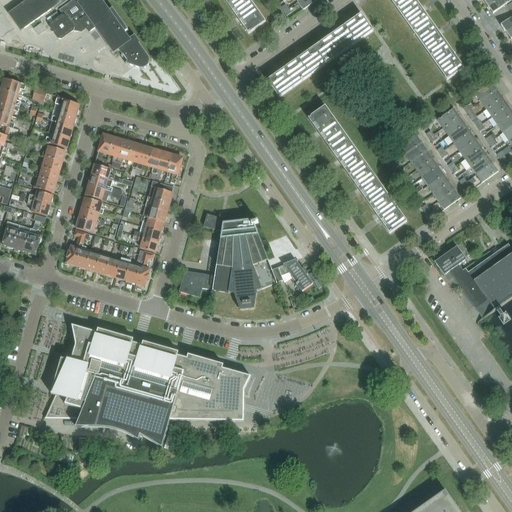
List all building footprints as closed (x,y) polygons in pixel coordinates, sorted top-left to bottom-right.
[(28,0),(8,14),(21,32),(31,25),(53,9),(54,11),(55,10),(69,0),(28,0)] [(73,0),(59,10),(62,15),(50,24),(49,27),(58,40),(61,40),(73,32),(77,32),(85,27),(89,33),(95,28),(114,54),(119,50),(123,55),(127,62),(126,64),(125,64),(139,69),(140,69),(142,69),(143,69),(144,69),(146,68),(147,67),(148,66),(149,65),(149,64),(149,63),(150,62),(150,61),(149,60),(149,59),(149,58),(148,57),(139,44),(139,43),(134,36),(129,40),(124,33),(127,30),(128,31),(128,30),(112,8),(112,9),(109,11),(101,0),(83,0),(81,2),(80,0),(73,0)] [(249,0),(236,0),(228,6),(248,34),(265,23),(249,0)] [(300,0),(297,2),(303,11),(317,0),(300,0)] [(389,0),(397,10),(411,0),(389,0)] [(414,0),(411,0),(397,10),(405,22),(414,34),(430,22),(429,19),(423,12),(422,10),(421,8),(414,0)] [(511,0),(497,0),(487,7),(492,14),(511,0)] [(50,24),(60,17),(57,12),(56,13),(47,19),(50,24)] [(338,31),(349,48),(373,31),(361,15),(338,31)] [(511,17),(500,25),(505,33),(511,28),(511,17)] [(430,22),(414,34),(422,45),(430,57),(447,45),(440,36),(439,34),(437,31),(430,22)] [(34,29),(33,29),(38,36),(46,30),(41,23),(34,29)] [(314,48),(326,65),(349,48),(338,31),(314,48)] [(447,45),(430,57),(438,69),(447,81),(464,69),(462,66),(457,59),(455,57),(454,55),(447,45)] [(290,65),(302,82),(326,65),(314,48),(290,65)] [(302,82),(290,65),(267,81),(279,98),(302,82)] [(24,91),(26,86),(5,80),(3,84),(2,85),(1,89),(2,90),(19,96),(21,90),(24,91)] [(497,91),(491,83),(475,94),(480,102),(497,91)] [(42,90),(35,88),(34,93),(32,101),(38,102),(42,90)] [(19,96),(2,90),(1,92),(0,92),(0,101),(20,108),(25,110),(27,105),(21,103),(17,101),(19,96)] [(46,96),(47,94),(47,91),(42,90),(38,102),(39,103),(44,104),(46,96)] [(497,91),(480,102),(486,110),(502,99),(497,91)] [(56,102),(55,104),(60,106),(59,112),(76,117),(76,115),(77,115),(79,111),(78,110),(79,105),(66,101),(67,99),(57,97),(56,102)] [(502,99),(486,110),(491,118),(508,107),(502,99)] [(20,108),(0,101),(0,113),(13,118),(14,112),(18,113),(20,108)] [(329,148),(345,136),(325,107),(308,119),(329,148)] [(511,112),(508,107),(491,118),(497,126),(511,115),(511,112)] [(459,117),(453,109),(437,121),(443,129),(459,117)] [(471,109),(466,113),(471,120),(476,117),(471,109)] [(54,116),(52,121),(73,128),(74,123),(75,123),(76,119),(76,118),(76,117),(59,112),(57,117),(54,116)] [(0,125),(3,127),(2,133),(17,138),(19,131),(14,129),(15,124),(11,123),(13,118),(0,113),(0,125)] [(511,115),(497,126),(502,134),(511,126),(511,115)] [(459,117),(443,129),(448,137),(465,125),(459,117)] [(52,121),(50,127),(54,128),(52,134),(69,139),(70,138),(71,137),(72,133),(71,132),(73,128),(52,121)] [(465,125),(448,137),(454,145),(470,133),(465,125)] [(511,126),(502,134),(508,142),(511,138),(511,126)] [(416,136),(403,145),(402,145),(410,139),(410,138),(413,136),(409,130),(395,140),(400,146),(400,147),(400,148),(405,155),(422,144),(417,138),(416,136)] [(470,133),(454,145),(460,152),(476,141),(470,133)] [(0,147),(7,149),(11,150),(13,146),(8,144),(6,144),(8,137),(0,134),(0,147)] [(47,138),(45,144),(66,150),(68,145),(69,145),(70,140),(69,139),(52,134),(51,139),(47,138)] [(101,146),(96,163),(95,163),(106,166),(108,161),(102,159),(103,155),(109,157),(114,138),(103,135),(100,143),(101,143),(101,145),(100,145),(100,146),(101,146)] [(349,177),(366,165),(345,136),(329,148),(349,177)] [(111,167),(116,169),(123,141),(123,142),(121,141),(121,140),(114,138),(109,157),(114,158),(112,162),(113,162),(111,167)] [(123,161),(128,162),(133,144),(126,141),(126,142),(124,142),(124,141),(123,141),(116,169),(120,170),(121,165),(122,165),(123,161)] [(476,141),(460,152),(465,160),(481,149),(476,141)] [(135,178),(136,174),(143,146),(143,147),(141,147),(141,146),(133,144),(128,162),(133,164),(132,168),(133,168),(130,177),(135,178)] [(405,155),(411,163),(427,152),(422,144),(405,155)] [(143,167),(147,168),(153,149),(146,147),(145,148),(143,147),(144,147),(143,146),(136,174),(140,175),(141,171),(142,171),(143,167)] [(46,152),(45,158),(62,163),(65,152),(66,152),(61,151),(48,147),(46,152)] [(153,149),(147,168),(153,170),(152,174),(150,179),(155,181),(163,152),(162,153),(160,152),(161,152),(153,149)] [(481,149),(465,160),(471,168),(487,156),(481,149)] [(163,152),(155,181),(159,182),(161,177),(161,176),(162,172),(168,174),(173,155),(165,153),(165,154),(163,153),(163,152)] [(427,152),(411,163),(416,171),(433,159),(427,152)] [(173,155),(168,174),(172,175),(171,180),(169,185),(174,186),(179,169),(180,169),(181,168),(180,168),(180,166),(181,166),(184,158),(173,155)] [(487,156),(471,168),(476,176),(492,164),(487,156)] [(45,158),(42,168),(59,173),(62,163),(45,158)] [(433,159),(416,171),(422,179),(438,167),(433,159)] [(492,164),(476,176),(482,184),(498,172),(492,164)] [(91,175),(92,176),(97,177),(113,182),(118,183),(122,184),(123,180),(119,179),(115,178),(115,177),(110,176),(111,170),(100,167),(95,165),(95,166),(94,165),(92,173),(93,173),(92,175),(91,175)] [(386,193),(366,165),(349,177),(369,205),(386,193)] [(438,167),(422,179),(427,187),(444,175),(438,167)] [(42,168),(39,178),(56,184),(59,173),(42,168)] [(444,175),(427,187),(433,194),(449,183),(444,175)] [(90,187),(112,193),(121,196),(122,192),(111,188),(113,182),(97,177),(92,176),(90,184),(91,184),(90,187)] [(39,178),(35,189),(48,193),(53,194),(56,184),(39,178)] [(172,193),(174,188),(153,182),(148,197),(170,204),(169,203),(170,201),(171,202),(173,194),(172,193)] [(449,183),(433,194),(438,202),(455,191),(449,183)] [(0,187),(0,192),(10,195),(12,190),(0,187)] [(86,197),(91,198),(102,201),(104,196),(108,197),(120,200),(121,196),(112,193),(90,187),(90,189),(88,189),(86,197)] [(455,191),(438,202),(444,210),(460,199),(455,191)] [(10,195),(0,192),(0,197),(3,198),(9,200),(10,195)] [(53,196),(48,195),(37,192),(35,197),(30,195),(29,200),(50,207),(50,206),(51,203),(52,202),(53,199),(52,198),(53,196)] [(386,193),(369,205),(390,234),(406,222),(386,193)] [(168,211),(170,204),(148,197),(145,207),(167,213),(167,211),(168,211)] [(103,204),(89,200),(85,199),(82,209),(100,214),(100,215),(102,215),(104,210),(101,210),(103,204)] [(31,212),(42,216),(47,217),(47,216),(48,215),(49,211),(49,210),(50,207),(29,200),(27,206),(32,207),(31,212)] [(125,210),(124,212),(130,213),(131,214),(134,204),(129,202),(127,202),(125,210)] [(144,218),(164,223),(165,224),(167,216),(166,216),(166,214),(167,214),(168,213),(167,213),(145,207),(142,217),(144,218)] [(101,221),(99,220),(100,215),(100,214),(82,209),(79,219),(97,224),(97,225),(100,225),(101,221)] [(272,271),(270,265),(259,236),(258,236),(254,225),(258,224),(258,222),(254,223),(253,221),(223,224),(219,223),(220,219),(207,215),(203,228),(221,233),(220,240),(221,240),(215,277),(204,275),(202,289),(213,291),(234,294),(240,311),(254,310),(257,292),(277,284),(277,283),(272,271)] [(35,216),(34,221),(36,222),(40,223),(44,224),(45,224),(44,224),(45,219),(46,219),(35,216)] [(163,227),(164,223),(144,218),(142,222),(147,223),(145,229),(161,234),(161,232),(162,232),(163,228),(163,227)] [(76,229),(80,231),(97,235),(98,231),(95,230),(97,225),(97,224),(79,219),(76,229)] [(2,247),(13,250),(20,227),(7,223),(6,227),(8,228),(2,247)] [(29,234),(24,253),(25,251),(27,252),(27,254),(36,257),(37,252),(38,247),(39,247),(41,238),(42,236),(41,236),(40,238),(34,236),(36,232),(38,230),(39,226),(35,225),(34,228),(31,230),(30,230),(29,234)] [(16,251),(24,253),(29,234),(30,230),(20,227),(13,250),(14,248),(17,249),(16,251)] [(161,234),(145,229),(144,234),(135,232),(133,236),(158,243),(159,240),(160,239),(161,236),(160,235),(161,234)] [(67,259),(66,264),(76,267),(81,249),(84,239),(86,234),(80,233),(75,231),(75,232),(76,232),(75,236),(74,236),(79,238),(75,248),(71,247),(69,252),(67,259)] [(142,243),(140,249),(155,253),(156,252),(157,251),(158,248),(157,247),(158,243),(133,236),(132,241),(142,243)] [(444,276),(449,272),(457,283),(461,288),(474,308),(483,320),(497,311),(500,309),(511,299),(511,249),(508,245),(468,273),(465,269),(462,271),(458,266),(466,261),(467,261),(457,247),(434,263),(444,276)] [(81,249),(76,267),(86,270),(91,252),(81,249)] [(91,252),(86,270),(96,273),(101,255),(91,252)] [(143,258),(135,284),(145,287),(147,282),(149,276),(148,276),(150,270),(146,269),(148,259),(153,260),(154,255),(155,256),(155,255),(144,252),(143,258)] [(101,255),(96,273),(105,276),(111,258),(101,255)] [(130,264),(125,282),(135,284),(143,258),(139,256),(136,265),(130,264)] [(111,258),(105,276),(115,279),(121,261),(111,258)] [(121,261),(115,279),(125,282),(130,264),(121,261)] [(277,268),(272,271),(277,283),(283,281),(283,282),(281,277),(289,274),(296,284),(297,286),(297,285),(302,291),(302,292),(313,285),(312,284),(305,273),(306,272),(304,269),(302,270),(300,267),(297,262),(298,261),(277,268)] [(191,296),(200,299),(202,289),(204,275),(185,272),(179,293),(189,295),(190,294),(192,294),(191,296)] [(313,273),(310,275),(315,282),(318,280),(313,273)] [(323,287),(318,280),(315,282),(314,282),(319,289),(323,287)] [(139,442),(140,436),(162,449),(170,422),(244,423),(244,391),(245,390),(251,377),(222,369),(224,366),(188,356),(187,359),(177,356),(178,353),(143,343),(142,346),(132,343),(133,340),(98,330),(97,333),(72,326),(75,344),(75,346),(71,362),(61,359),(51,395),(55,396),(45,419),(80,420),(76,428),(100,429),(105,429),(110,430),(116,431),(121,433),(126,435),(130,437),(139,442)] [(459,511),(445,491),(415,511),(459,511)]
